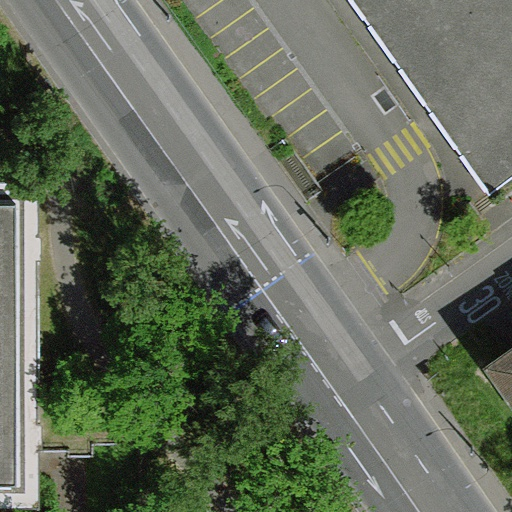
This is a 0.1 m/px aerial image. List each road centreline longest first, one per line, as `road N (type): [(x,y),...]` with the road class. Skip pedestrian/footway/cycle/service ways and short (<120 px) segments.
road 1 (secondary): [(91,0),(360,376)]
road 2 (residential): [(360,376),(511,269)]
road 3 (secondary): [(360,376),(451,511)]
